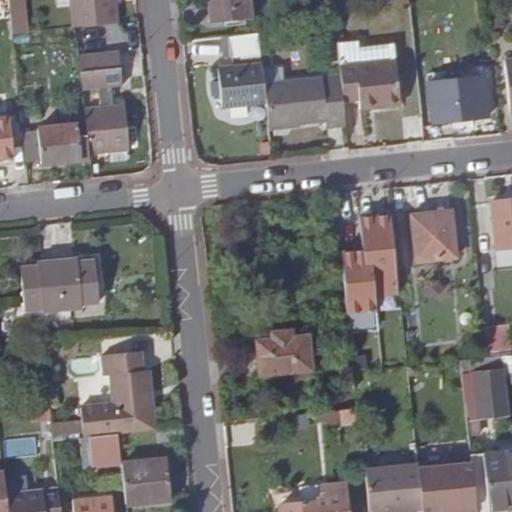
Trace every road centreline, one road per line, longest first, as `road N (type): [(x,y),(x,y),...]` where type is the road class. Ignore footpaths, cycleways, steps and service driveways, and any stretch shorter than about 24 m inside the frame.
road 1 (residential): [(177,191),(511,153)]
road 2 (residential): [(212,511),(177,191)]
road 3 (residential): [(177,191),(156,0)]
road 4 (residential): [(0,212),(177,191)]
